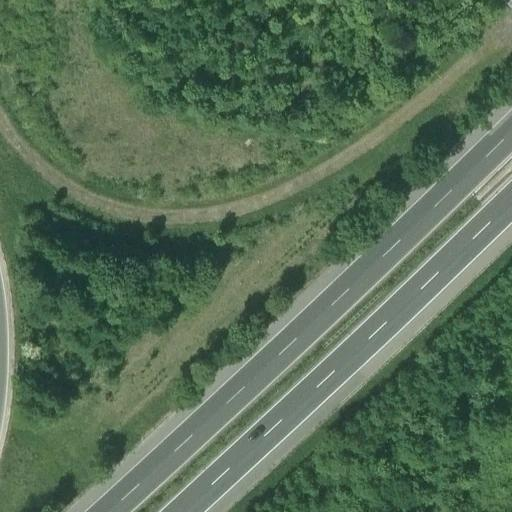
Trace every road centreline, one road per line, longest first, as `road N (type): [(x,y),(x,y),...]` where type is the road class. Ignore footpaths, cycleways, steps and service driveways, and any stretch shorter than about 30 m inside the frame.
road 1 (track): [(0,126),(64,192),(130,218),(190,221),(262,204),(370,146),(511,26)]
road 2 (motorway): [(511,131),(110,511)]
road 3 (motorway): [(181,511),(511,202)]
